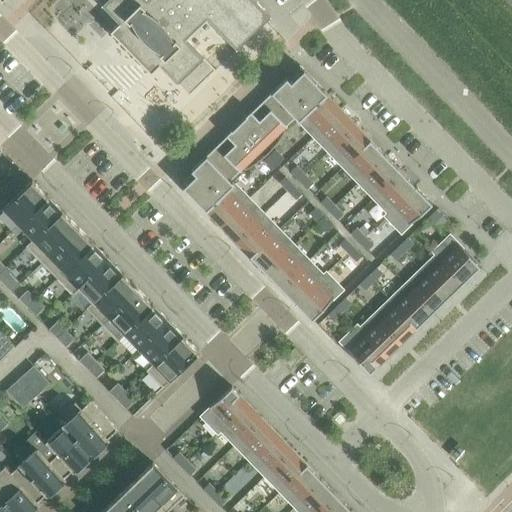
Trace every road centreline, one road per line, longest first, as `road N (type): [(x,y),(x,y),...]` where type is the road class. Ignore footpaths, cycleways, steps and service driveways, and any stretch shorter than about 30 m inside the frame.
road 1 (residential): [(278,312),(0,30)]
road 2 (residential): [(0,119),(231,356)]
road 3 (residential): [(511,216),(345,46),(313,0)]
road 4 (residential): [(511,283),(380,409)]
road 5 (residential): [(231,356),(333,459)]
road 6 (residential): [(380,409),(278,312)]
road 7 (residential): [(144,441),(231,356)]
